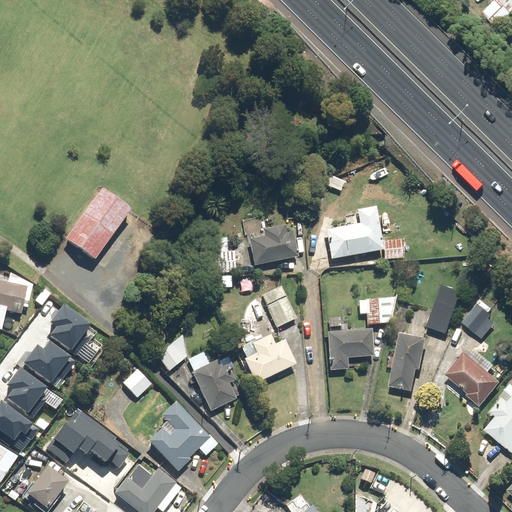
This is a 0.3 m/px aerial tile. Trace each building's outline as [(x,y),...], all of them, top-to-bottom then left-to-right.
[(469,3),(465,0),(452,0),(451,1),(462,10),(469,3)] [(511,14),(511,0),(497,0),(496,2),(510,17),(511,14)] [(509,17),(495,3),(480,16),(494,31),(509,17)] [(104,188),(67,240),(96,260),(133,209),(104,188)] [(328,229),(334,259),(387,249),(379,207),(360,210),(362,223),(328,229)] [(251,239),(257,265),(301,256),(295,230),(290,231),(289,224),(265,229),(267,236),(251,239)] [(426,236),(405,237),(407,258),(427,256),(426,236)] [(229,251),(228,237),(212,240),(215,273),(238,271),(237,251),(229,251)] [(388,258),(405,257),(404,240),(386,241),(388,258)] [(216,276),(216,287),(233,287),(233,276),(216,276)] [(30,286),(0,279),(0,330),(4,332),(8,310),(24,313),(30,286)] [(298,318),(283,286),(264,295),(279,326),(298,318)] [(457,299),(441,293),(430,326),(449,333),(456,313),(453,312),(457,299)] [(397,297),(361,301),(362,314),(369,313),(370,325),(391,323),(397,297)] [(480,303),(464,323),(484,339),(497,323),(490,318),(493,314),(480,303)] [(54,326),(47,336),(74,356),(88,338),(83,334),(89,326),(63,307),(50,323),(54,326)] [(344,317),(330,317),(330,328),(344,328),(344,317)] [(409,334),(405,333),(393,386),(415,391),(420,369),(424,370),(431,339),(427,338),(430,325),(412,321),(409,334)] [(374,329),(330,332),(333,370),(351,369),(350,357),(376,356),(374,329)] [(259,383),(299,363),(287,339),(278,344),(273,334),(255,343),(260,353),(247,359),(259,383)] [(185,335),(159,355),(170,370),(188,357),(185,335)] [(74,360),(47,340),(39,350),(35,347),(23,363),(49,383),(55,375),(60,379),(74,360)] [(209,351),(189,360),(213,411),(239,399),(231,383),(238,380),(230,363),(224,366),(221,360),(215,363),(209,351)] [(503,381),(468,352),(448,375),(470,393),(469,395),(482,406),(503,381)] [(11,387),(3,397),(31,418),(45,399),(40,395),(45,388),(19,368),(7,385),(11,387)] [(140,370),(125,383),(138,398),(153,384),(140,370)] [(488,428),(511,450),(511,401),(507,397),(494,411),(500,416),(488,428)] [(0,438),(10,446),(20,433),(30,441),(39,429),(0,401),(0,438)] [(213,437),(179,402),(165,415),(178,429),(172,435),(165,428),(151,441),(180,471),(193,459),(191,457),(213,437)] [(115,438),(81,412),(73,422),(70,420),(48,449),(65,462),(73,452),(74,454),(79,447),(88,454),(92,450),(107,461),(108,460),(118,467),(128,454),(118,447),(120,445),(113,440),(115,438)] [(0,442),(0,485),(22,454),(2,441),(0,442)] [(51,509),(72,481),(51,465),(30,493),(51,509)] [(117,493),(142,511),(155,511),(159,507),(165,511),(183,488),(177,483),(178,482),(160,469),(154,477),(143,469),(134,481),(129,477),(117,493)]
